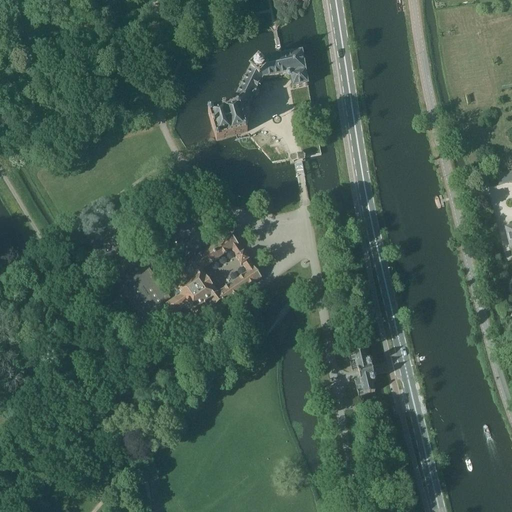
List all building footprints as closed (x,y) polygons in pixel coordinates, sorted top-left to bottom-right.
[(306,76),(301,53),(283,57),(283,55),(280,55),(276,56),(276,58),(258,61),(250,71),(230,108),(208,113),(216,141),(237,135),(247,132),(246,129),(249,128),(247,119),(248,119),(249,116),(248,113),(246,112),(248,108),(254,111),(254,110),(256,111),(258,108),(256,107),(256,106),(251,103),(253,98),(255,99),(257,98),(259,96),(258,94),(256,93),(262,81),(282,77),(286,76),(286,79),(286,80),(288,80),(290,80),(292,89),(308,86),(306,76)] [(187,326),(179,315),(172,320),(161,304),(169,298),(109,214),(83,233),(161,344),(187,326)] [(176,297),(165,305),(172,315),(183,308),(184,309),(187,310),(189,309),(191,312),(192,312),(196,318),(215,305),(221,301),(222,302),(223,301),(225,304),(261,278),(248,259),(246,260),(247,261),(241,265),(240,264),(239,265),(240,266),(242,265),(247,273),(217,293),(201,270),(231,250),(237,257),(235,258),(236,259),(237,259),(237,258),(242,254),(243,255),(244,254),(230,234),(187,264),(186,262),(178,268),(180,270),(168,279),(175,288),(174,288),(177,292),(175,293),(175,296),(176,297)] [(355,360),(358,372),(359,371),(359,370),(370,367),(370,368),(371,368),(371,362),(369,361),(367,361),(364,351),(348,355),(349,361),(355,360)] [(357,391),(358,397),(374,393),(372,382),(374,382),(375,380),(375,378),(373,377),(373,374),(371,375),(372,376),(361,379),(360,377),(359,377),(360,379),(355,380),(354,380),(354,382),(355,382),(356,387),(361,385),(362,390),(357,391)]
